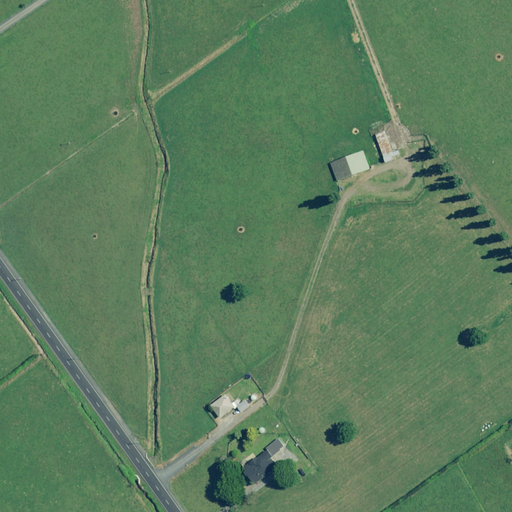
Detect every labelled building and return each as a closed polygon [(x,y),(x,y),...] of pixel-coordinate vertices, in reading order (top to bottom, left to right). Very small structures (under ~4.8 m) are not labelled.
[(398,150),(391,129),(376,134),(385,162),(393,160),(392,157),(399,154),(398,150)] [(369,169),(362,151),(331,164),(338,181),(369,169)] [(234,400),(229,393),(211,406),(220,418),(235,407),(231,402),(234,400)] [(250,405),(245,400),(237,407),(242,412),(250,405)] [(266,447),(267,449),(251,462),(247,457),(239,463),(246,471),(245,472),(255,485),(278,466),(271,458),(284,447),(277,438),(266,447)]
